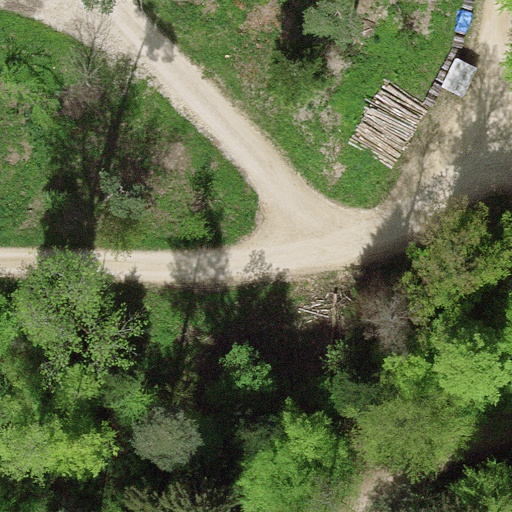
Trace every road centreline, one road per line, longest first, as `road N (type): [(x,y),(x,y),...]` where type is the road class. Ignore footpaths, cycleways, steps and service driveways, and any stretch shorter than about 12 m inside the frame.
road 1 (track): [(511,225),(463,186),(436,217),(331,252),(170,268),(0,266)]
road 2 (track): [(331,252),(116,0)]
road 3 (track): [(390,511),(511,440)]
